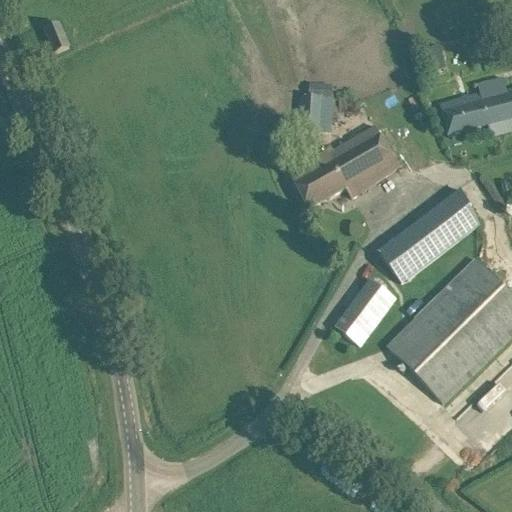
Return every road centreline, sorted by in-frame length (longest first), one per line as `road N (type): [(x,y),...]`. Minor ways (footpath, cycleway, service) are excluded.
road 1 (unclassified): [(135,498),(122,351),(99,271),(0,44)]
road 2 (unclassified): [(135,498),(197,468),(286,399),(436,511)]
